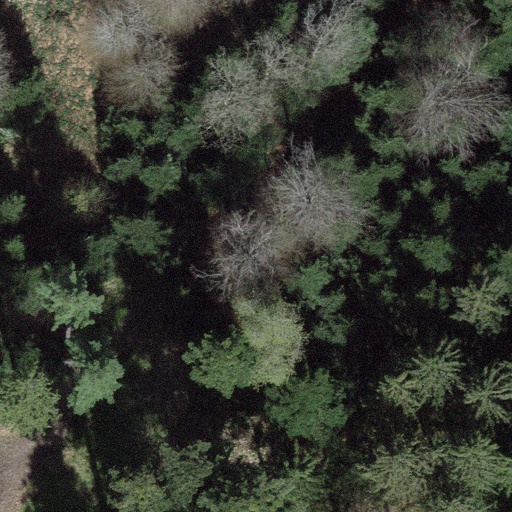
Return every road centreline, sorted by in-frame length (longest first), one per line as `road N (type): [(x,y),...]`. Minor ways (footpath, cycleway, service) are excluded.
road 1 (track): [(0,495),(210,229),(352,74),(434,0)]
road 2 (track): [(0,409),(438,412),(511,443)]
